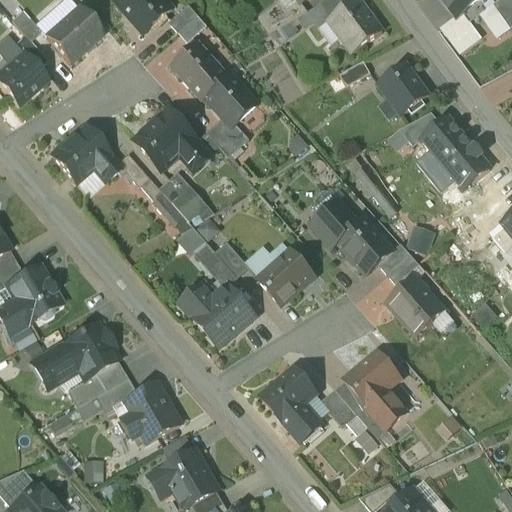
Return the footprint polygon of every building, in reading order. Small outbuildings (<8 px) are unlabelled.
[(120,0),(115,5),(144,38),(173,13),(165,4),(164,5),(159,0),(120,0)] [(347,0),(330,0),(320,8),(326,17),(348,1),(347,0)] [(441,0),(445,4),(443,5),(455,22),(456,23),(463,18),(474,10),(487,0),(441,0)] [(496,43),(509,33),(492,9),(495,7),(489,0),(487,0),(474,10),(496,43)] [(504,0),(495,7),(492,9),(509,33),(511,31),(511,5),(508,0),(504,0)] [(288,2),(258,23),(269,38),(301,20),(288,2)] [(356,2),(326,24),(328,26),(330,24),(338,35),(336,36),(351,57),(380,36),(356,2)] [(189,10),(169,27),(178,38),(198,20),(189,10)] [(79,12),(45,42),(69,69),(83,57),(82,56),(101,39),(101,40),(103,39),(79,12)] [(41,37),(22,16),(11,26),(24,40),(30,47),(41,37)] [(463,18),(456,23),(455,22),(440,33),(459,59),(481,42),(463,18)] [(198,20),(178,38),(187,48),(207,30),(198,20)] [(30,47),(24,40),(14,49),(21,57),(37,75),(47,66),(30,47)] [(228,82),(197,47),(172,70),(203,105),(207,102),(229,83),(228,82)] [(21,57),(0,76),(0,91),(17,111),(45,85),(37,75),(21,57)] [(370,77),(363,65),(339,79),(346,91),(370,77)] [(404,68),(376,89),(399,119),(427,99),(404,68)] [(229,83),(207,102),(222,119),(222,123),(231,133),(236,129),(257,110),(231,80),(228,82),(229,83)] [(170,114),(134,146),(161,176),(180,159),(190,171),(204,158),(210,164),(211,162),(196,145),(197,144),(170,114)] [(414,151),(421,144),(441,128),(431,117),(402,132),(388,144),(397,155),(410,145),(414,151)] [(231,133),(222,123),(206,137),(228,162),(249,144),(236,129),(231,133)] [(472,152),(448,123),(441,128),(421,144),(440,167),(445,173),(463,195),(490,173),(480,161),(482,159),(475,150),(472,152)] [(83,133),(64,150),(63,149),(50,161),(74,188),(76,187),(74,185),(91,169),(93,171),(108,157),(83,130),(81,132),(83,133)] [(150,184),(128,158),(117,168),(140,193),(150,184)] [(445,173),(440,167),(429,176),(434,182),(445,173)] [(354,177),(388,221),(396,215),(362,171),(354,177)] [(182,182),(174,189),(170,185),(159,194),(174,211),(186,200),(193,194),(182,182)] [(469,200),(482,217),(504,200),(491,183),(469,200)] [(198,214),(186,200),(174,211),(193,232),(214,219),(205,208),(198,214)] [(466,229),(482,217),(469,200),(453,213),(466,229)] [(511,209),(504,200),(482,217),(496,234),(502,229),(511,220),(511,209)] [(338,206),(312,229),(333,252),(338,248),(337,247),(358,229),(338,206)] [(482,217),(466,229),(483,251),(499,239),(496,234),(482,217)] [(511,220),(502,229),(511,241),(511,259),(508,263),(511,268),(511,220)] [(358,229),(337,247),(338,248),(367,280),(378,269),(393,257),(392,257),(363,224),(358,229)] [(483,251),(466,229),(456,237),(473,258),(483,251)] [(434,238),(414,231),(407,251),(426,258),(434,238)] [(0,239),(0,261),(8,256),(10,256),(0,239)] [(216,258),(206,247),(194,258),(226,294),(229,291),(238,284),(216,258)] [(250,273),(227,248),(216,258),(238,284),(250,273)] [(401,249),(392,257),(393,257),(378,269),(387,280),(410,259),(401,249)] [(8,256),(0,261),(0,276),(15,267),(8,256)] [(292,256),(259,285),(283,312),(301,295),(300,293),(314,281),(292,256)] [(410,259),(387,280),(396,290),(420,270),(410,259)] [(15,267),(0,276),(0,296),(6,293),(6,291),(23,281),(15,267)] [(23,281),(6,291),(6,293),(17,310),(0,320),(0,328),(8,341),(40,322),(40,323),(44,324),(51,320),(52,316),(52,315),(61,310),(55,299),(56,295),(51,288),(47,287),(46,288),(38,274),(40,273),(39,272),(23,281)] [(415,282),(385,308),(417,344),(433,329),(432,328),(445,317),(415,282)] [(226,294),(213,305),(200,290),(180,308),(193,323),(219,353),(234,340),(233,338),(253,321),(254,322),(255,321),(229,291),(226,294)] [(6,293),(0,296),(0,320),(17,310),(6,293)] [(95,330),(30,369),(31,371),(35,369),(46,388),(54,383),(57,388),(66,397),(84,386),(116,367),(118,366),(110,353),(113,351),(104,336),(100,338),(95,330)] [(378,358),(345,385),(346,386),(367,411),(386,395),(387,395),(400,384),(378,358)] [(116,367),(84,386),(66,397),(76,414),(94,403),(127,384),(116,367)] [(294,373),(260,402),(283,428),(304,410),(317,399),(294,373)] [(127,384),(94,403),(101,415),(133,396),(136,401),(137,400),(127,384)] [(367,411),(346,386),(335,395),(357,420),(366,412),(367,411)] [(136,401),(123,409),(124,410),(126,409),(139,431),(132,435),(133,437),(138,435),(146,449),(180,430),(157,389),(137,400),(136,401)] [(357,420),(335,395),(321,407),(342,432),(357,420)] [(367,411),(366,412),(386,435),(387,435),(406,418),(387,395),(386,395),(367,411)] [(304,410),(283,428),(284,428),(302,449),(310,441),(306,437),(318,426),(304,410)] [(386,435),(366,412),(357,420),(386,452),(395,444),(387,435),(386,435)] [(194,456),(186,441),(163,454),(172,469),(194,456)] [(172,469),(149,482),(161,503),(172,497),(173,498),(175,497),(182,511),(191,511),(217,498),(219,497),(195,456),(194,456),(172,469)] [(87,485),(105,484),(104,463),(86,464),(87,485)] [(21,476),(0,485),(0,504),(6,511),(12,511),(35,492),(21,476)] [(390,488),(359,503),(366,511),(379,511),(397,496),(390,488)] [(41,497),(36,492),(35,492),(12,511),(56,511),(55,509),(52,504),(48,501),(42,497),(41,497)] [(427,511),(412,494),(391,511),(427,511)] [(217,498),(191,511),(218,511),(223,509),(217,498)]
